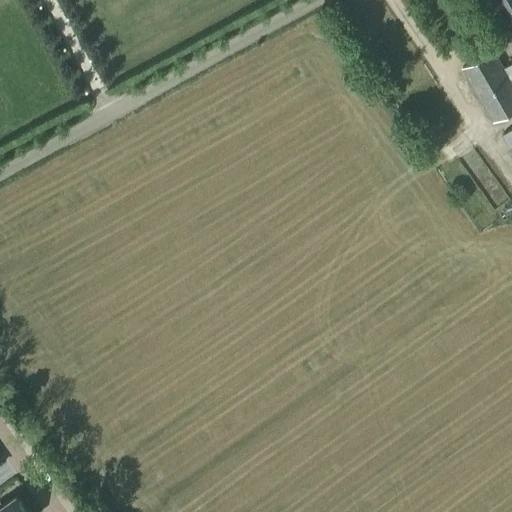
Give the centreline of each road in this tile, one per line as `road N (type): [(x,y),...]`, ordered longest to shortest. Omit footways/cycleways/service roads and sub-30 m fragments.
road 1 (unclassified): [(0,173),(316,0)]
road 2 (unknown): [(389,0),(472,135)]
